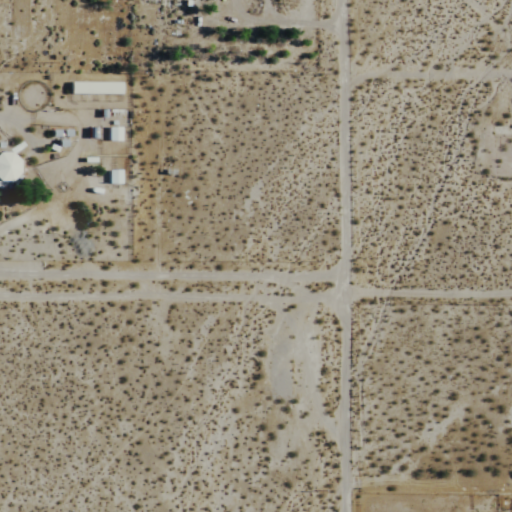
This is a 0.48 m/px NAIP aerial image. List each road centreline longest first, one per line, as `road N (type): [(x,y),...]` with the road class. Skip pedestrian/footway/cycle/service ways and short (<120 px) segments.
road 1 (residential): [(349,511),(352,0)]
road 2 (residential): [(352,276),(0,276)]
